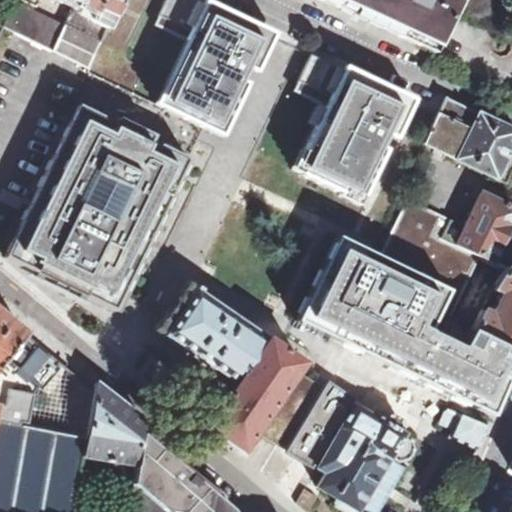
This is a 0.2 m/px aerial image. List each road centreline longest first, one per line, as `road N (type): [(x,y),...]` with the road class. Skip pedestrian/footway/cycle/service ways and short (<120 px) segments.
road 1 (residential): [(0,283),(276,511)]
road 2 (residential): [(511,121),(257,0)]
